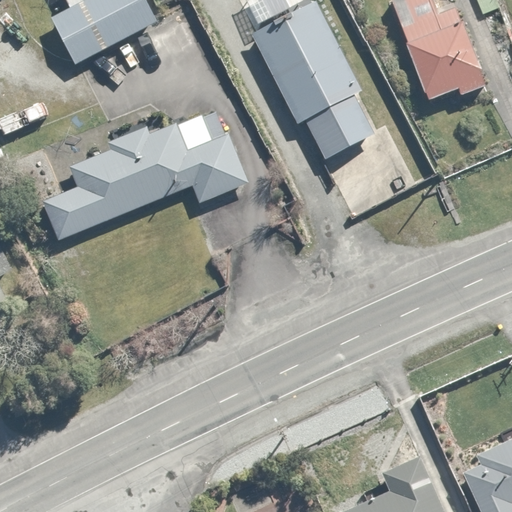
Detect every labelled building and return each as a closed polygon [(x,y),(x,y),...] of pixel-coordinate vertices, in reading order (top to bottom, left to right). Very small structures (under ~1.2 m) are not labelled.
[(153,22),(141,0),(59,0),(39,11),(68,67),(153,22)] [(346,65),(311,0),(229,0),(258,55),(278,44),(301,88),(346,65)] [(430,98),(457,87),(461,96),(484,87),(481,78),(492,73),(463,3),(440,12),(435,0),(395,0),(391,2),(430,98)] [(64,249),(243,178),(225,135),(183,151),(173,127),(74,166),(84,191),(46,206),(64,249)] [(0,315),(13,309),(0,283),(0,277),(17,269),(3,239),(0,240),(0,315)] [(511,511),(511,441),(475,458),(480,467),(464,475),(480,511),(511,511)] [(452,511),(426,450),(380,470),(389,491),(340,511),(452,511)]
